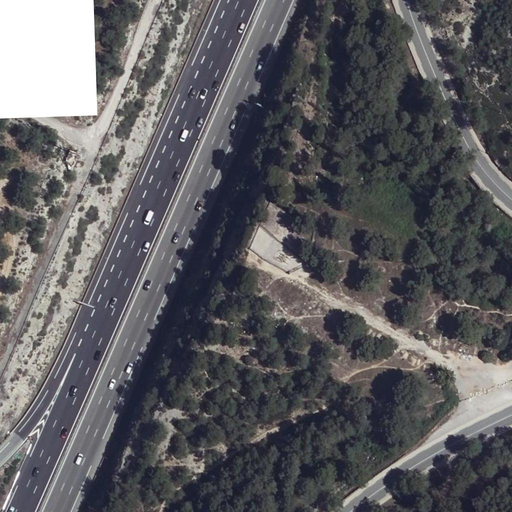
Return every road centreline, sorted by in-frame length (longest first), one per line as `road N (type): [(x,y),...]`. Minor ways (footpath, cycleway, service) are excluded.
road 1 (motorway): [(53,511),(276,0)]
road 2 (motorway): [(241,0),(84,359)]
road 3 (residential): [(104,124),(0,388)]
road 4 (secondary): [(511,199),(458,127),(403,0)]
road 5 (secondary): [(348,511),(430,455),(511,415)]
road 6 (motorway): [(84,359),(18,511)]
road 7 (track): [(164,0),(104,124)]
road 8 (motorway): [(84,359),(58,377),(0,455)]
